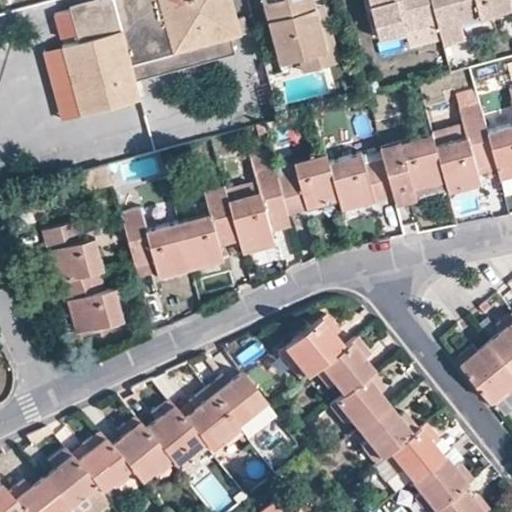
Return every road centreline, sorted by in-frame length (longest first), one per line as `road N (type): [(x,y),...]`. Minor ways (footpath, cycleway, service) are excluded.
road 1 (residential): [(50,402),(352,256)]
road 2 (residential): [(352,256),(511,457)]
road 3 (residential): [(352,256),(511,225)]
